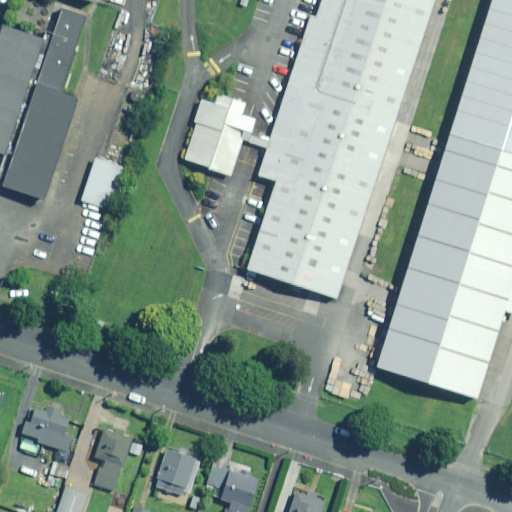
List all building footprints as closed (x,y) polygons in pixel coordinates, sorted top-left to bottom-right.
[(321,0),(316,18),(310,16),(258,176),(275,182),(246,271),(336,301),(435,0),(321,0)] [(511,0),(491,0),(375,368),(476,401),(504,312),(511,314),(511,0)] [(61,9),(1,188),(42,202),(77,100),(59,94),(85,17),(61,9)] [(42,40),(0,26),(0,155),(3,157),(42,40)] [(214,106),(201,101),(193,123),(198,125),(186,160),(230,175),(242,140),(247,142),(255,120),(244,117),(248,106),(218,96),(214,106)] [(124,168),(95,159),(81,201),(110,210),(124,168)] [(35,405),(26,432),(39,437),(37,441),(62,451),(73,420),(35,405)] [(96,485),(113,491),(127,452),(139,456),(144,444),(105,430),(94,459),(104,462),(96,485)] [(195,457),(168,449),(156,488),(183,496),(184,491),(191,493),(197,473),(191,472),(195,457)] [(64,480),(68,467),(58,464),(54,477),(64,480)] [(247,511),(257,480),(214,467),(209,485),(224,489),(221,500),(230,502),(226,511),(247,511)] [(64,483),(55,511),(85,511),(91,491),(64,483)] [(323,511),(328,498),(298,488),(289,511),(323,511)]
